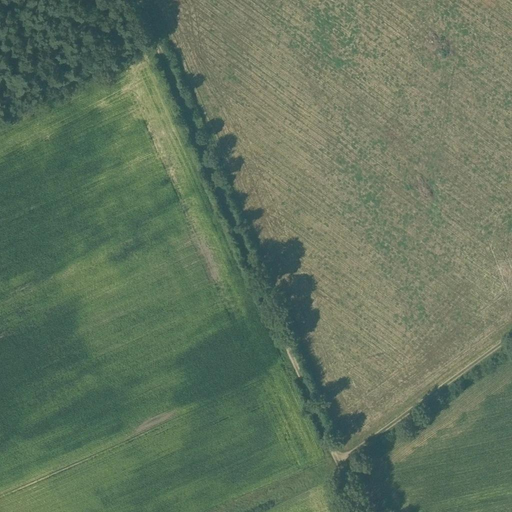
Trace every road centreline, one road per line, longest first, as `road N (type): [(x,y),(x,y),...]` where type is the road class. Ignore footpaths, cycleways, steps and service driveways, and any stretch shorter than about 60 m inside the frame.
road 1 (track): [(141,0),(358,511)]
road 2 (track): [(337,462),(511,336)]
